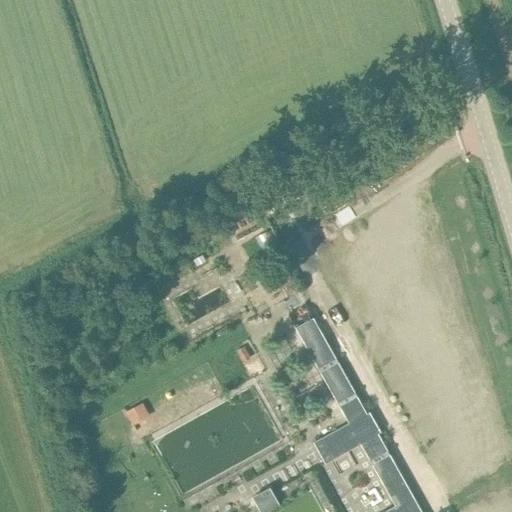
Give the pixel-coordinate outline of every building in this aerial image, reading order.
[(234,190),(231,201),(249,207),(252,195),(234,190)] [(366,413),(313,318),(295,327),(337,403),(339,402),(350,422),(362,415),(362,416),(366,413)] [(244,346),(236,351),(243,363),(251,359),(244,346)] [(128,410),(134,424),(154,415),(148,401),(128,410)] [(313,442),(325,463),(348,450),(351,440),(347,433),(336,429),(313,442)] [(396,505),(383,511),(421,511),(378,433),(374,436),(362,443),(373,463),(396,505)] [(252,498),(259,511),(266,511),(279,505),(269,488),(252,498)]
